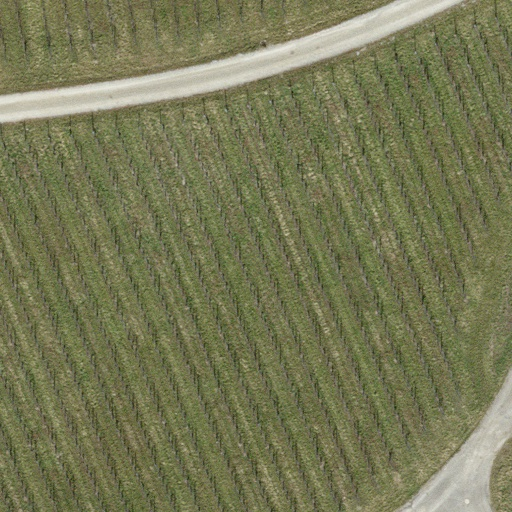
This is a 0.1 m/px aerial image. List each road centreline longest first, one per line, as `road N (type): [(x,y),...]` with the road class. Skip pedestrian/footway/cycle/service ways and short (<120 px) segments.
road 1 (track): [(464,0),(309,71),(0,125)]
road 2 (track): [(427,511),(511,406)]
